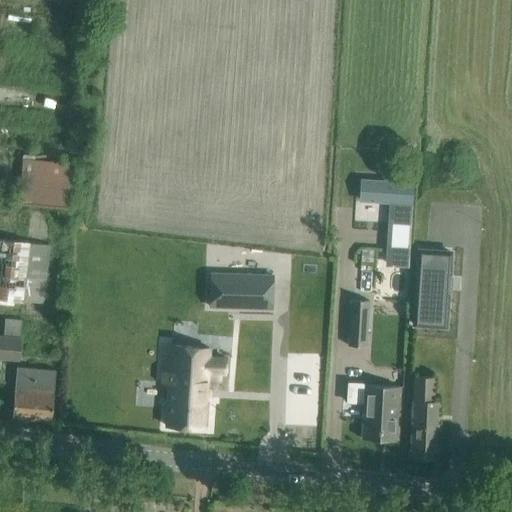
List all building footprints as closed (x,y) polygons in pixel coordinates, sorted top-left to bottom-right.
[(72,164),(22,158),(17,205),(66,211),(72,164)] [(360,179),(359,201),(393,203),(392,217),(410,218),(411,204),(413,182),(360,179)] [(0,239),(0,298),(43,303),(49,245),(0,239)] [(390,248),(389,264),(407,265),(408,249),(390,248)] [(419,250),(414,325),(446,327),(451,252),(419,250)] [(210,307),(216,307),(272,309),(273,276),(211,274),(210,307)] [(366,347),(369,301),(351,299),(348,346),(366,347)] [(0,358),(18,360),(20,338),(19,338),(21,321),(5,319),(3,337),(0,336),(0,358)] [(324,321),(298,319),(294,354),(321,357),(324,321)] [(164,343),(162,366),(161,386),(168,387),(166,426),(204,428),(207,380),(220,380),(220,373),(225,373),(226,357),(226,356),(209,355),(210,347),(164,343)] [(14,390),(11,419),(51,422),(54,394),(56,370),(17,367),(15,390),(14,390)] [(416,376),(411,457),(436,459),(440,401),(433,400),(435,377),(416,376)] [(398,386),(365,384),(362,439),(395,441),(398,386)]
